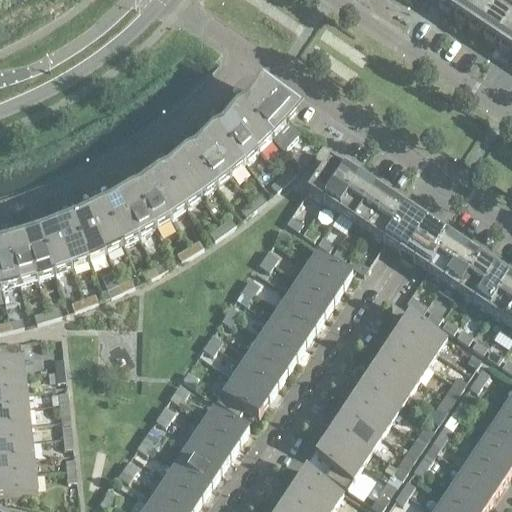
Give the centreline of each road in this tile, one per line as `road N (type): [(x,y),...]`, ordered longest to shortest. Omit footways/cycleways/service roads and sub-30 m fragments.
road 1 (residential): [(453,193),(245,511)]
road 2 (residential): [(0,224),(69,198),(145,151),(192,116),(244,59)]
road 3 (residential): [(244,59),(453,193)]
road 4 (residential): [(507,116),(331,0)]
road 5 (secondary): [(0,112),(101,57),(164,0)]
road 6 (secondary): [(128,0),(76,47),(0,80)]
